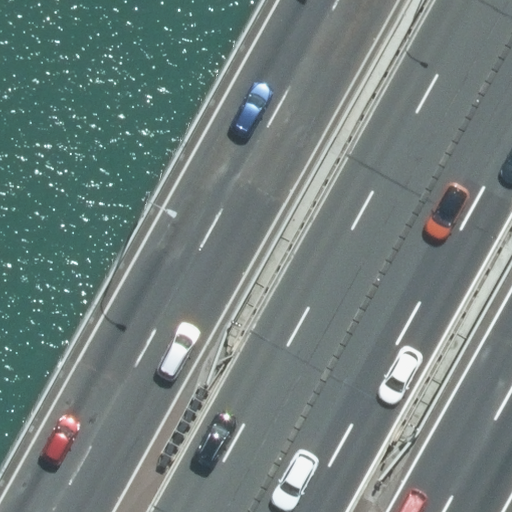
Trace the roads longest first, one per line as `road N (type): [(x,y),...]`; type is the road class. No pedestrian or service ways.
road 1 (motorway): [(53,511),(337,0)]
road 2 (motorway): [(247,511),(511,35)]
road 3 (motorway): [(511,376),(436,511)]
